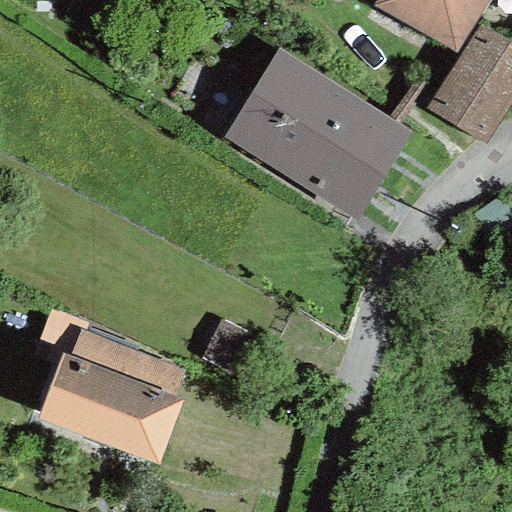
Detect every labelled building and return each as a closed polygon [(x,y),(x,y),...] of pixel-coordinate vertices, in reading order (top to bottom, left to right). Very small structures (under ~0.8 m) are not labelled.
[(376,0),(373,5),(454,55),(488,0),(376,0)] [(511,44),(478,24),(424,109),(483,145),(511,101),(511,44)] [(410,132),(278,48),(222,138),(354,221),(410,132)] [(79,330),(84,332),(87,325),(50,309),(38,339),(70,353),(79,330)] [(158,466),(182,401),(174,397),(183,371),(84,332),(79,330),(70,353),(68,357),(61,354),(37,419),(158,466)]
